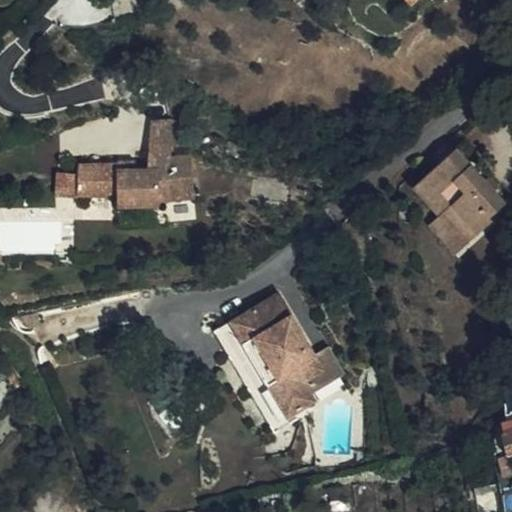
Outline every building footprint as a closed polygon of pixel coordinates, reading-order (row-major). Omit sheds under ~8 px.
[(126,158),(77,159),(77,173),(57,173),(58,194),(117,192),(117,201),(157,199),(156,195),(193,194),(191,144),(176,132),(175,118),(164,118),(151,119),(152,159),(126,160),(126,158)] [(511,228),(452,153),(417,181),(463,241),(456,246),(481,280),(507,259),(503,253),(511,245),(511,228)] [(463,241),(417,181),(401,194),(447,253),(437,261),(463,294),(481,280),(456,246),(463,241)] [(277,294),(229,321),(283,419),(312,402),(306,392),(300,381),(319,370),(313,360),(277,294)] [(283,419),(229,321),(213,329),(268,427),(283,419)] [(324,353),(313,360),(319,370),(300,381),(306,392),(336,375),(324,353)] [(511,431),(502,435),(509,453),(511,452),(511,431)] [(428,479),(426,465),(420,466),(422,480),(428,479)]
